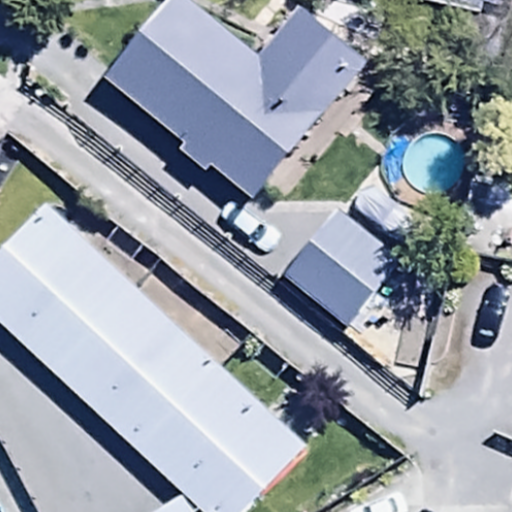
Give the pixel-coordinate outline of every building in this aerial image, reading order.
[(203,173),(210,165),(252,200),(366,62),(296,4),(253,55),(186,0),(161,0),(100,74),(179,140),(173,148),(203,173)] [(403,208),(359,178),(338,208),(383,238),(403,208)] [(40,199),(0,241),(0,325),(198,511),(243,511),(304,448),(40,199)] [(404,263),(333,208),(277,280),(349,335),(404,263)] [(415,386),(430,326),(400,318),(385,379),(415,386)] [(186,511),(178,497),(152,511),(186,511)]
